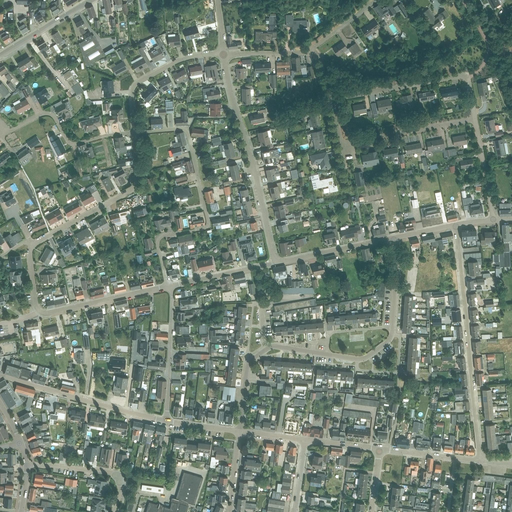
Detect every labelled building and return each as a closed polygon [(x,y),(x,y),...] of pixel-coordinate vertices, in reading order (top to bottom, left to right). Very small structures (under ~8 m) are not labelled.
[(50,8),(51,10),(54,15),(60,11),(56,5),(61,5),(60,0),(56,0),(57,1),(52,4),(54,6),(50,8)] [(105,8),(102,9),(103,15),(106,14),(112,13),(110,3),(109,0),(103,0),(104,4),(105,8)] [(122,5),(121,0),(115,0),(117,5),(114,5),(115,9),(123,7),(125,15),(129,14),(126,4),(122,5)] [(148,10),(146,0),(140,0),(142,11),(148,10)] [(487,0),(493,9),(501,4),(498,0),(487,0)] [(374,8),(380,18),(382,20),(386,17),(385,15),(388,13),(391,16),(392,15),(393,16),(396,14),(395,13),(400,10),(401,11),(405,18),(409,15),(404,8),(404,9),(400,3),(397,5),(398,6),(394,9),(390,4),(385,7),(385,8),(382,10),(378,5),(374,8)] [(97,16),(95,11),(93,6),(87,9),(90,18),(97,16)] [(37,13),(34,15),(36,17),(37,19),(39,24),(45,20),(43,17),(45,16),(44,14),(45,14),(45,9),(45,8),(43,8),(42,8),(40,8),(39,8),(39,11),(37,13)] [(432,29),(436,26),(437,26),(438,28),(442,25),(441,23),(440,22),(449,16),(445,10),(438,15),(439,16),(434,19),(431,15),(432,14),(430,11),(429,12),(427,10),(422,14),(430,24),(429,25),(432,29)] [(276,29),(277,16),(276,16),(276,14),(270,14),(270,16),(269,16),(269,18),(266,18),(266,24),(269,24),(269,29),(276,29)] [(307,29),(307,28),(307,21),(293,21),(293,15),(292,15),(292,14),(291,14),(292,15),(286,16),(287,26),(293,26),(293,32),(299,31),(299,33),(306,32),(305,29),(307,29)] [(24,15),(18,19),(22,25),(19,27),(20,29),(23,34),(29,30),(23,21),(26,19),(24,15)] [(79,22),(76,24),(82,34),(86,32),(83,28),(86,26),(82,20),(81,20),(81,19),(78,21),(79,22)] [(362,30),(367,37),(369,39),(369,40),(372,37),(371,34),(380,27),(375,20),(362,30)] [(197,27),(192,29),(184,31),(187,40),(199,36),(197,27)] [(277,38),(277,32),(267,32),(267,33),(261,33),(261,32),(255,31),(255,41),(262,41),(262,42),(272,42),(272,38),(277,38)] [(0,34),(2,38),(5,44),(12,40),(8,34),(6,35),(5,33),(4,32),(0,34)] [(66,42),(64,39),(63,40),(58,32),(52,35),(57,44),(58,43),(60,46),(66,42)] [(79,44),(83,56),(86,67),(106,55),(104,52),(102,49),(94,35),(92,36),(90,33),(83,37),(85,40),(79,44)] [(155,40),(158,45),(159,47),(163,45),(159,38),(157,35),(154,37),(155,40)] [(168,38),(168,41),(169,46),(176,45),(177,47),(180,46),(179,35),(175,36),(175,37),(168,38)] [(398,35),(392,39),(395,44),(401,40),(398,35)] [(242,47),(242,42),(233,43),(233,42),(232,42),(231,36),(227,37),(229,49),(238,48),(238,47),(242,47)] [(38,46),(41,51),(42,53),(45,57),(48,55),(45,51),(49,48),(45,42),(38,46)] [(342,42),(333,49),(338,56),(344,51),(346,54),(350,51),(353,55),(354,57),(358,54),(356,52),(360,50),(358,47),(355,43),(347,49),(342,42)] [(160,48),(159,47),(158,45),(154,47),(155,50),(149,54),(153,61),(159,58),(160,59),(165,57),(160,48)] [(117,49),(118,52),(122,60),(126,58),(121,50),(120,47),(117,49)] [(29,70),(34,66),(35,68),(38,66),(33,58),(31,60),(29,57),(24,60),(24,59),(23,60),(27,67),(29,70)] [(132,65),(134,68),(136,72),(147,66),(143,59),(132,65)] [(26,77),(24,75),(22,70),(27,67),(23,60),(22,60),(22,61),(18,64),(20,67),(17,68),(22,76),(23,78),(26,77)] [(360,64),(359,65),(359,66),(358,66),(362,71),(369,67),(365,61),(360,64)] [(128,69),(125,65),(124,62),(116,66),(114,63),(110,65),(112,68),(116,75),(128,69)] [(281,75),(290,75),(289,70),(289,62),(286,62),(286,63),(277,63),(277,68),(277,75),(281,75)] [(271,63),(255,64),(255,69),(255,73),(255,77),(260,76),(259,72),(271,72),(271,68),(271,63)] [(205,78),(214,76),(215,80),(218,79),(216,65),(205,67),(205,72),(205,78)] [(0,68),(0,74),(0,75),(2,76),(5,74),(6,75),(5,76),(9,81),(12,79),(6,71),(7,71),(3,66),(0,68)] [(206,82),(205,78),(205,72),(202,73),(201,66),(190,68),(191,76),(189,76),(190,79),(202,76),(203,82),(206,82)] [(78,83),(70,70),(69,69),(63,72),(64,74),(63,75),(71,87),(76,95),(83,91),(80,85),(78,83)] [(177,82),(182,80),(184,83),(189,80),(188,77),(188,76),(184,69),(177,74),(176,72),(172,74),(177,82)] [(237,78),(242,78),(246,78),(246,69),(236,69),(237,75),(237,78)] [(174,86),(172,82),(169,78),(165,80),(166,80),(164,81),(163,80),(158,82),(161,88),(163,91),(163,92),(174,86)] [(113,80),(108,81),(103,81),(104,96),(111,96),(111,92),(114,92),(113,80)] [(16,89),(15,87),(11,82),(8,85),(12,90),(13,92),(16,89)] [(481,95),(485,94),(489,94),(487,82),(478,83),(481,95)] [(0,84),(0,92),(3,96),(0,98),(0,100),(1,102),(6,99),(6,98),(11,94),(9,93),(10,92),(2,83),(0,84)] [(26,89),(25,87),(22,84),(17,88),(20,92),(22,91),(26,97),(29,96),(25,89),(26,89)] [(25,87),(26,89),(31,97),(34,96),(31,90),(28,85),(25,87)] [(243,104),(248,104),(250,104),(249,90),(252,90),(251,85),(245,85),(245,89),(243,89),(243,96),(242,96),(243,104)] [(146,107),(151,106),(150,104),(148,102),(158,92),(152,86),(142,96),(147,102),(145,104),(146,107)] [(458,98),(458,94),(456,87),(441,89),(442,97),(450,96),(451,99),(452,99),(458,98)] [(46,96),(50,94),(46,88),(42,91),(35,95),(40,104),(48,100),(46,96)] [(202,89),(203,93),(207,92),(208,99),(208,100),(221,97),(219,89),(211,91),(210,88),(202,89)] [(87,105),(93,104),(93,101),(91,101),(90,100),(89,100),(87,91),(83,91),(85,99),(87,105)] [(418,94),(419,100),(420,101),(423,101),(435,99),(434,93),(430,93),(430,91),(418,94)] [(405,108),(413,107),(411,97),(407,98),(407,96),(403,96),(404,100),(396,101),(397,106),(405,105),(405,108)] [(14,112),(16,111),(17,112),(17,111),(19,114),(31,107),(28,103),(26,99),(14,106),(12,108),(14,112)] [(381,112),(388,111),(387,109),(391,108),(389,99),(377,101),(379,111),(381,110),(381,112)] [(61,101),(54,105),(56,108),(55,109),(59,117),(62,115),(63,117),(62,117),(64,121),(71,118),(68,112),(69,112),(65,103),(63,104),(61,101)] [(210,116),(215,116),(220,116),(220,108),(221,108),(221,104),(210,104),(210,116)] [(355,114),(366,112),(365,104),(353,106),(355,114)] [(123,121),(123,115),(122,109),(112,110),(113,117),(110,117),(106,117),(107,123),(123,121)] [(252,124),(257,123),(264,121),(262,113),(266,113),(265,109),(257,111),(258,114),(250,116),(252,124)] [(182,119),(176,119),(176,126),(188,125),(187,119),(187,111),(182,111),(182,119)] [(318,113),(313,114),(310,114),(311,119),(310,120),(309,121),(308,122),(309,127),(320,125),(318,113)] [(295,123),(301,120),(307,117),(305,114),(299,117),(294,120),(295,123)] [(102,125),(101,120),(100,117),(87,120),(82,121),(85,132),(97,129),(97,126),(102,125)] [(163,127),(162,122),(162,119),(151,120),(151,128),(163,127)] [(498,125),(495,126),(493,120),(485,121),(486,125),(487,124),(489,133),(490,133),(490,134),(493,133),(493,132),(496,132),(496,131),(499,130),(500,129),(499,125),(498,125)] [(201,140),(206,141),(207,141),(208,131),(192,129),(191,136),(201,137),(201,140)] [(268,138),(272,137),(270,130),(258,133),(259,138),(260,137),(261,145),(269,144),(269,148),(273,147),(272,143),(269,143),(268,138)] [(317,132),(312,133),(314,142),(315,148),(317,148),(320,147),(325,146),(322,131),(317,132)] [(178,142),(175,143),(173,143),(174,147),(186,144),(183,132),(176,134),(178,142)] [(57,139),(55,134),(49,137),(52,142),(58,155),(66,151),(59,138),(57,139)] [(453,138),(454,143),(454,146),(467,144),(465,135),(461,135),(461,136),(453,138)] [(37,136),(27,143),(27,144),(30,148),(30,149),(40,142),(37,136)] [(127,151),(126,146),(124,146),(123,137),(115,138),(116,150),(120,150),(120,152),(127,151)] [(498,155),(503,155),(506,154),(504,143),(505,143),(504,139),(497,140),(498,144),(495,144),(495,148),(496,147),(498,155)] [(440,142),(439,140),(427,142),(428,150),(432,150),(432,153),(441,151),(441,152),(442,152),(443,152),(445,160),(450,159),(448,150),(445,150),(445,149),(443,141),(440,142)] [(225,151),(233,149),(232,142),(223,144),(225,151)] [(422,151),(421,148),(421,143),(405,146),(406,154),(422,151)] [(95,156),(93,151),(92,146),(86,148),(85,144),(78,146),(80,154),(88,152),(90,158),(95,156)] [(35,147),(35,150),(40,150),(41,161),(44,161),(42,146),(35,147)] [(182,154),(181,147),(172,150),(173,156),(182,154)] [(21,161),(25,159),(33,154),(30,149),(28,150),(27,148),(19,153),(20,154),(17,156),(21,161)] [(383,150),(384,155),(385,159),(389,158),(389,161),(393,160),(393,157),(398,156),(396,148),(388,150),(388,149),(383,150)] [(235,155),(233,149),(225,151),(227,157),(235,155)] [(263,158),(275,156),(279,155),(277,149),(270,151),(264,152),(262,152),(263,158)] [(321,169),(325,168),(330,167),(327,152),(310,156),(312,164),(319,162),(321,169)] [(364,164),(369,163),(371,163),(371,165),(379,163),(376,152),(369,153),(369,155),(367,155),(362,156),(364,164)] [(0,166),(8,161),(12,158),(8,153),(6,154),(5,153),(2,156),(3,157),(0,159),(0,166)] [(276,157),(275,156),(263,158),(264,164),(272,162),(272,159),(276,158),(276,157)] [(462,169),(468,168),(473,167),(471,159),(463,160),(462,157),(455,159),(456,162),(460,161),(462,169)] [(83,176),(80,168),(78,160),(74,161),(77,169),(79,177),(83,176)] [(173,164),(170,165),(172,169),(174,168),(180,167),(180,168),(184,171),(186,170),(187,173),(188,173),(193,172),(190,161),(184,162),(184,161),(179,162),(173,164)] [(226,163),(218,165),(219,168),(226,166),(227,171),(226,171),(227,172),(224,173),(224,175),(227,174),(239,171),(237,164),(229,166),(229,165),(227,166),(226,163)] [(266,170),(267,176),(279,173),(278,167),(266,170)] [(123,169),(118,172),(114,174),(117,180),(118,179),(121,184),(126,182),(123,177),(126,175),(123,169)] [(111,175),(110,173),(108,170),(101,172),(105,179),(102,180),(108,191),(115,188),(109,177),(111,175)] [(231,180),(233,180),(240,178),(239,171),(227,174),(228,177),(229,177),(229,181),(223,182),(224,186),(231,184),(231,180)] [(362,172),(355,173),(357,186),(364,184),(362,172)] [(279,173),(267,176),(268,182),(276,180),(276,176),(280,175),(279,173)] [(330,192),(333,191),(338,190),(337,185),(334,186),(332,177),(319,180),(318,174),(317,174),(311,176),(313,189),(329,185),(330,192)] [(95,191),(93,187),(92,185),(86,188),(88,192),(80,196),(85,205),(95,200),(92,194),(91,193),(95,191)] [(271,193),(283,191),(289,189),(289,187),(282,188),(281,185),(270,187),(271,193)] [(241,186),(238,186),(239,190),(240,189),(241,197),(248,195),(247,189),(242,190),(241,186)] [(177,188),(174,189),(175,192),(176,197),(180,196),(180,199),(181,198),(181,201),(182,201),(187,200),(188,199),(187,198),(192,197),(190,188),(183,190),(182,187),(177,188)] [(40,190),(41,192),(38,193),(39,197),(47,193),(44,188),(40,190)] [(214,190),(210,191),(205,192),(208,203),(213,201),(211,193),(214,193),(214,190)] [(284,193),(283,191),(271,193),(272,199),(285,196),(284,193)] [(1,195),(0,195),(0,200),(2,203),(5,202),(7,206),(12,203),(16,201),(12,193),(8,195),(3,197),(1,195)] [(469,197),(463,198),(465,210),(469,209),(470,215),(483,212),(481,203),(480,203),(479,202),(477,203),(477,204),(470,205),(469,197)] [(79,200),(64,209),(68,217),(82,209),(81,207),(82,206),(79,200)] [(243,202),(240,203),(237,204),(237,207),(240,206),(241,209),(251,207),(250,201),(243,202)] [(511,203),(499,204),(500,209),(500,216),(511,216),(511,211),(511,209),(511,203)] [(281,217),(286,216),(283,205),(274,207),(276,218),(281,217)] [(437,205),(420,209),(422,218),(426,217),(426,218),(431,217),(431,218),(434,217),(434,216),(439,215),(437,205)] [(251,207),(241,209),(244,219),(245,219),(251,218),(250,213),(252,213),(251,207)] [(59,208),(50,213),(46,215),(48,220),(51,225),(55,222),(54,221),(56,220),(63,217),(59,208)] [(143,208),(133,211),(135,218),(145,215),(143,208)] [(24,216),(20,218),(25,225),(34,219),(30,213),(24,216)] [(122,220),(120,213),(110,215),(112,223),(114,222),(114,223),(118,225),(121,224),(121,221),(122,220)] [(446,215),(447,217),(448,222),(460,219),(459,214),(457,214),(457,213),(446,215)] [(203,219),(197,220),(197,216),(192,217),(194,227),(205,225),(203,219)] [(221,225),(228,223),(230,223),(229,217),(212,220),(213,226),(216,226),(216,229),(222,228),(221,225)] [(397,217),(389,218),(391,228),(398,227),(398,228),(399,233),(403,232),(401,223),(402,223),(402,225),(405,224),(405,222),(404,219),(397,221),(397,217)] [(407,221),(405,222),(405,224),(407,231),(410,230),(414,230),(413,224),(416,223),(415,220),(414,220),(414,218),(408,219),(408,221),(407,221)] [(423,222),(424,222),(425,227),(435,225),(433,218),(429,219),(429,220),(423,222)] [(171,225),(170,221),(170,219),(163,220),(155,221),(156,229),(163,228),(163,227),(171,225)] [(44,220),(39,222),(33,224),(34,225),(32,226),(34,231),(46,226),(44,220)] [(91,226),(93,230),(95,233),(106,228),(106,229),(110,227),(106,220),(103,221),(102,220),(91,226)] [(280,232),(285,231),(287,231),(285,224),(288,223),(287,220),(281,221),(282,225),(278,226),(280,232)] [(248,231),(253,230),(258,229),(256,222),(251,223),(250,223),(249,223),(250,227),(247,228),(248,231)] [(386,235),(385,230),(384,224),(380,225),(378,226),(378,228),(372,229),(372,231),(374,238),(382,236),(381,236),(386,235)] [(355,228),(345,230),(345,228),(344,227),(341,227),(341,228),(341,231),(343,239),(357,236),(357,234),(361,233),(359,225),(355,226),(355,228)] [(503,251),(499,251),(500,267),(510,267),(509,251),(509,248),(509,241),(511,240),(511,233),(509,234),(509,225),(502,225),(502,230),(502,237),(503,237),(503,243),(503,251)] [(86,246),(85,243),(93,238),(87,228),(75,235),(81,245),(82,247),(83,248),(86,246)] [(336,242),(335,235),(338,234),(336,228),(331,229),(330,229),(330,230),(328,230),(329,234),(324,235),(326,244),(336,242)] [(490,241),(494,241),(494,233),(489,233),(489,232),(487,232),(487,233),(485,233),(485,237),(481,237),(481,234),(481,244),(486,244),(486,243),(490,243),(490,241)] [(10,235),(4,238),(6,241),(7,243),(10,248),(16,244),(16,243),(22,239),(19,233),(12,237),(10,235)] [(438,240),(439,245),(440,250),(444,249),(443,245),(448,244),(447,239),(453,238),(452,233),(441,235),(442,239),(438,240)] [(182,254),(187,253),(189,252),(188,249),(194,248),(194,244),(193,242),(194,242),(194,240),(193,240),(192,235),(178,238),(180,247),(181,247),(182,254)] [(436,250),(436,246),(439,245),(438,240),(435,241),(434,235),(422,237),(423,243),(431,241),(432,246),(431,247),(431,251),(436,250)] [(61,241),(58,243),(60,247),(61,249),(62,248),(66,254),(69,252),(69,251),(74,249),(72,245),(75,243),(74,241),(73,241),(70,237),(64,241),(64,242),(61,241)] [(151,238),(144,239),(146,248),(145,248),(145,251),(145,256),(152,254),(151,250),(150,250),(150,247),(152,247),(151,238)] [(295,240),(296,247),(304,245),(302,238),(295,240)] [(246,260),(256,258),(255,251),(253,252),(251,244),(252,243),(251,240),(251,239),(239,242),(240,248),(246,247),(248,253),(245,254),(246,260)] [(418,239),(411,241),(412,247),(415,246),(415,247),(420,246),(418,239)] [(293,246),(292,241),(280,243),(282,255),(291,254),(289,246),(293,246)] [(55,252),(51,250),(47,248),(40,260),(48,264),(52,257),(55,258),(56,256),(54,253),(55,252)] [(363,260),(368,259),(371,259),(369,248),(361,249),(363,260)] [(222,257),(224,265),(233,263),(232,255),(229,256),(228,251),(222,253),(223,257),(222,257)] [(384,254),(376,256),(377,263),(385,262),(384,254)] [(337,262),(336,260),(335,255),(324,257),(326,263),(333,261),(333,263),(337,262)] [(10,257),(11,262),(12,268),(21,267),(21,262),(20,262),(19,256),(10,257)] [(469,262),(469,269),(478,268),(478,264),(482,264),(481,258),(479,258),(476,259),(474,259),(474,262),(469,262)] [(195,259),(190,260),(193,271),(197,270),(197,269),(200,268),(200,271),(213,268),(213,265),(214,265),(213,259),(196,262),(195,259)] [(307,271),(308,271),(307,267),(306,267),(305,263),(299,264),(301,272),(299,272),(300,277),(308,275),(307,271)] [(180,277),(179,272),(178,268),(177,268),(177,264),(172,265),(173,269),(168,270),(170,279),(180,277)] [(323,264),(318,265),(318,266),(316,266),(312,267),(314,276),(321,274),(321,276),(322,276),(324,276),(325,275),(324,273),(325,273),(323,264)] [(285,265),(273,268),(275,279),(278,278),(278,276),(287,274),(285,265)] [(43,280),(43,283),(54,282),(54,278),(56,278),(56,274),(58,273),(57,269),(49,270),(50,274),(41,275),(41,280),(43,280)] [(17,271),(10,272),(11,281),(14,281),(15,282),(16,281),(17,286),(16,287),(26,286),(24,274),(17,275),(17,271)] [(234,275),(235,280),(236,284),(246,282),(244,273),(234,275)] [(231,290),(235,290),(234,285),(232,285),(230,276),(223,277),(223,281),(221,281),(222,287),(224,286),(225,290),(231,289),(231,290)] [(141,281),(141,282),(142,286),(142,288),(154,285),(153,278),(145,280),(141,281)] [(468,289),(472,288),(473,288),(473,284),(477,284),(477,280),(467,281),(468,289)] [(130,284),(130,285),(131,290),(141,288),(140,287),(142,286),(141,282),(139,282),(139,281),(132,282),(132,284),(130,284)] [(117,285),(113,286),(114,289),(115,293),(126,291),(125,286),(124,286),(123,284),(118,285),(117,285)] [(84,297),(83,293),(82,290),(79,291),(78,287),(75,288),(77,299),(84,297)] [(104,296),(103,291),(102,288),(95,290),(95,292),(94,291),(90,292),(91,294),(92,299),(104,296)] [(10,293),(5,295),(7,303),(12,301),(12,299),(17,298),(15,292),(10,293)] [(56,307),(54,298),(53,294),(50,295),(51,297),(51,298),(50,299),(50,301),(47,302),(48,309),(56,307)] [(453,295),(449,295),(450,307),(454,306),(455,306),(460,306),(458,294),(453,295)] [(54,298),(56,307),(66,305),(64,298),(63,296),(55,298),(54,298)] [(181,309),(191,308),(191,307),(198,306),(197,297),(189,298),(190,300),(181,301),(181,305),(180,305),(181,309)] [(486,307),(494,306),(494,305),(499,305),(499,297),(493,298),(493,301),(485,302),(486,307)] [(130,311),(129,309),(127,299),(116,302),(117,308),(120,308),(124,307),(126,312),(128,311),(130,311)] [(239,306),(238,310),(234,309),(234,312),(238,313),(246,313),(247,307),(247,304),(240,303),(240,306),(239,306)] [(150,306),(129,309),(130,311),(128,311),(128,316),(130,316),(131,319),(136,318),(136,317),(138,316),(138,314),(146,313),(151,312),(150,306)] [(378,312),(376,312),(373,313),(372,309),(369,309),(370,321),(376,321),(376,317),(379,317),(378,312)] [(452,322),(461,321),(460,309),(451,310),(452,322)] [(480,319),(475,320),(475,313),(477,313),(477,309),(470,310),(471,322),(476,321),(480,321),(480,319)] [(177,312),(177,320),(182,321),(185,321),(185,318),(189,317),(189,316),(196,315),(196,316),(200,316),(199,310),(195,310),(196,311),(185,313),(182,312),(177,312)] [(102,311),(95,313),(97,322),(98,324),(101,324),(102,323),(104,323),(105,328),(109,327),(108,322),(107,314),(103,315),(102,311)] [(97,322),(95,313),(89,314),(91,326),(93,325),(93,323),(97,322)] [(27,330),(30,329),(39,328),(38,322),(26,324),(27,330)] [(273,329),(273,332),(275,332),(276,335),(282,335),(281,322),(280,322),(274,322),(274,327),(275,327),(275,328),(273,329)] [(207,324),(198,324),(199,333),(207,333),(207,324)] [(59,334),(59,331),(57,326),(43,329),(45,337),(59,334)] [(454,337),(457,337),(457,338),(463,338),(462,326),(454,326),(454,330),(453,330),(454,337)] [(36,339),(36,340),(37,346),(41,346),(40,332),(39,332),(39,328),(30,329),(31,331),(24,332),(26,345),(33,344),(32,339),(36,339)] [(147,342),(147,338),(146,337),(140,337),(141,332),(137,332),(137,331),(132,330),(131,339),(137,340),(137,339),(139,339),(139,341),(139,354),(146,355),(147,342)] [(160,333),(160,331),(154,330),(154,332),(151,332),(151,340),(154,340),(154,339),(156,339),(168,340),(168,334),(160,333)] [(190,337),(178,338),(179,340),(178,340),(178,347),(186,347),(186,345),(190,345),(190,337)] [(68,346),(66,339),(60,340),(60,341),(55,341),(56,348),(62,348),(68,346)] [(158,350),(159,342),(150,341),(148,357),(151,357),(152,350),(158,350)] [(464,353),(463,342),(454,343),(455,354),(464,353)] [(84,363),(84,358),(84,352),(82,352),(82,348),(74,348),(74,352),(77,352),(77,363),(84,363)] [(176,364),(176,369),(184,369),(184,361),(186,361),(186,355),(179,355),(179,358),(175,358),(175,362),(176,362),(176,364)] [(460,370),(461,370),(466,369),(465,357),(457,358),(457,361),(459,361),(460,370)] [(475,369),(480,369),(483,369),(482,357),(474,358),(475,369)] [(157,358),(156,363),(154,362),(148,362),(147,368),(165,369),(166,364),(163,363),(163,359),(157,358)] [(27,369),(28,364),(12,359),(11,364),(27,369)] [(269,369),(270,369),(270,361),(264,360),(263,368),(266,369),(266,373),(266,377),(261,376),(261,380),(268,381),(269,378),(269,373),(269,369)] [(126,370),(126,361),(113,361),(113,366),(109,366),(109,371),(121,372),(122,370),(126,370)] [(28,380),(29,376),(31,370),(27,369),(11,364),(6,363),(3,373),(28,380)] [(144,365),(136,365),(136,367),(135,367),(133,380),(135,380),(136,380),(141,381),(143,368),(145,368),(146,368),(146,366),(144,365)] [(37,383),(41,372),(42,367),(40,366),(38,373),(39,373),(38,375),(34,374),(31,381),(37,383)] [(41,372),(37,383),(44,385),(48,374),(52,376),(53,370),(46,368),(45,373),(41,372)] [(462,386),(467,385),(466,373),(458,374),(459,377),(461,377),(462,386)] [(484,376),(483,373),(476,373),(477,385),(482,385),(481,376),(484,376)] [(117,376),(115,386),(114,386),(113,392),(114,392),(120,393),(124,393),(125,388),(127,388),(128,378),(117,376)] [(17,406),(22,404),(22,403),(22,402),(24,401),(22,398),(20,399),(20,398),(18,399),(15,392),(9,383),(7,384),(5,380),(0,382),(0,393),(8,408),(16,403),(17,406)] [(166,381),(158,380),(157,397),(165,398),(166,381)] [(73,387),(73,383),(63,381),(62,384),(60,391),(74,394),(76,388),(73,387)] [(284,384),(283,394),(290,395),(292,385),(284,384)] [(33,398),(34,396),(35,390),(17,385),(15,389),(14,390),(16,392),(19,393),(19,392),(28,394),(28,396),(33,398)] [(271,386),(260,385),(259,393),(259,396),(265,397),(265,394),(270,394),(271,386)] [(220,411),(219,416),(218,421),(225,422),(231,423),(234,402),(236,388),(231,387),(224,386),(222,401),(230,402),(228,414),(226,413),(226,412),(220,411)] [(463,398),(468,397),(468,389),(462,390),(462,387),(456,387),(454,388),(455,397),(462,396),(463,398)] [(180,402),(181,395),(176,394),(175,406),(174,406),(173,415),(181,416),(182,407),(179,406),(179,401),(180,402)] [(112,398),(111,404),(124,406),(125,401),(112,398)] [(463,402),(455,403),(455,411),(460,410),(465,410),(470,409),(469,401),(464,402),(463,402)] [(214,421),(215,413),(215,409),(216,409),(217,406),(217,402),(212,402),(211,408),(211,412),(208,412),(207,420),(214,421)] [(51,404),(43,403),(43,408),(46,409),(47,412),(51,413),(51,410),(50,409),(51,404)] [(51,414),(49,424),(53,424),(54,419),(58,420),(59,412),(65,413),(66,409),(66,406),(56,405),(55,410),(55,414),(51,414)] [(186,412),(185,417),(186,417),(188,418),(188,417),(192,418),(192,413),(193,407),(189,407),(189,410),(186,410),(186,412)] [(205,417),(205,410),(203,409),(203,407),(196,407),(195,418),(201,419),(202,416),(205,417)] [(72,410),(71,415),(72,415),(71,418),(79,420),(79,421),(84,421),(86,412),(77,410),(77,411),(72,410)] [(24,415),(19,417),(21,420),(20,421),(22,423),(23,424),(28,421),(29,424),(38,424),(34,416),(31,418),(28,413),(24,415)] [(309,436),(310,428),(313,414),(310,413),(309,420),(310,420),(310,421),(309,421),(310,423),(306,423),(306,424),(306,427),(304,427),(303,435),(309,436)] [(264,414),(263,414),(258,414),(257,421),(255,421),(254,429),(261,429),(262,422),(263,422),(264,414)] [(91,420),(90,425),(97,426),(97,429),(103,430),(104,427),(105,422),(106,417),(91,415),(91,420)] [(111,421),(111,426),(110,429),(121,431),(121,433),(125,434),(127,424),(111,421)] [(143,423),(138,422),(135,439),(138,439),(140,430),(141,431),(143,423)] [(271,423),(270,422),(263,422),(262,430),(269,431),(271,423)] [(298,424),(285,422),(284,432),(297,434),(298,424)] [(25,433),(29,430),(32,429),(31,428),(34,428),(43,428),(43,426),(46,426),(46,424),(38,424),(29,424),(22,428),(25,433)] [(150,425),(145,424),(141,443),(146,444),(146,442),(150,425)] [(150,425),(146,442),(146,444),(146,447),(149,448),(150,445),(151,438),(150,438),(151,433),(153,433),(155,426),(150,425)] [(166,428),(161,427),(158,444),(161,445),(162,440),(164,440),(166,428)] [(378,430),(377,433),(377,438),(386,439),(387,428),(383,427),(382,431),(378,430)] [(322,438),(323,432),(323,430),(310,428),(309,436),(322,438)] [(332,434),(331,439),(332,439),(337,440),(339,440),(340,431),(340,430),(337,429),(333,429),(333,430),(332,434)] [(42,437),(42,435),(44,436),(44,432),(33,432),(26,436),(29,441),(35,438),(35,439),(39,437),(42,437)] [(410,443),(411,438),(411,436),(411,434),(408,434),(407,436),(407,442),(397,441),(397,447),(408,448),(409,443),(410,443)] [(445,442),(444,451),(452,452),(454,436),(450,436),(449,442),(445,442)] [(434,437),(432,450),(440,450),(442,438),(434,437)] [(51,438),(43,439),(38,440),(30,442),(31,447),(39,445),(38,443),(44,443),(44,444),(46,443),(47,446),(51,446),(51,444),(55,445),(56,441),(51,440),(51,438)] [(186,448),(186,444),(187,439),(180,438),(179,447),(179,451),(181,452),(182,447),(185,448),(186,448)] [(428,451),(428,446),(429,444),(429,441),(422,441),(422,439),(417,438),(417,440),(416,449),(428,451)] [(455,446),(454,452),(462,453),(463,448),(464,448),(465,440),(461,440),(459,444),(456,444),(455,446)] [(466,440),(465,444),(467,445),(465,453),(473,454),(474,449),(474,448),(471,447),(470,448),(469,448),(470,440),(466,440)] [(204,443),(203,452),(202,456),(205,457),(206,452),(209,453),(210,444),(204,443)] [(269,456),(271,456),(269,467),(273,467),(273,462),(275,450),(273,450),(274,444),(266,443),(265,449),(268,450),(268,454),(269,456)] [(282,453),(282,450),(283,445),(277,445),(274,462),(278,462),(279,454),(279,453),(282,453)] [(87,447),(86,455),(85,459),(93,461),(94,453),(98,453),(99,446),(95,446),(95,448),(87,447)] [(289,450),(289,454),(287,453),(286,458),(288,459),(287,462),(294,463),(295,455),(297,447),(290,446),(290,450),(289,450)] [(34,457),(42,455),(41,453),(44,452),(43,448),(40,448),(40,447),(31,449),(33,455),(34,457)] [(213,451),(213,452),(216,452),(215,458),(223,460),(228,460),(229,455),(227,455),(227,452),(221,451),(222,448),(214,447),(213,451)] [(331,447),(331,452),(331,455),(338,456),(338,458),(337,458),(337,465),(344,465),(345,456),(342,456),(343,449),(331,447)] [(112,450),(107,449),(103,448),(101,462),(108,463),(110,454),(111,455),(112,450)] [(346,457),(345,467),(349,467),(350,457),(361,458),(362,451),(351,450),(350,455),(346,455),(346,457)] [(8,464),(11,464),(16,464),(15,453),(8,454),(0,453),(0,457),(8,457),(8,460),(7,460),(8,464)] [(119,461),(118,465),(125,466),(125,465),(128,466),(129,463),(126,462),(127,455),(118,454),(117,461),(119,461)] [(321,468),(322,462),(322,457),(314,456),(314,459),(313,459),(312,467),(318,468),(321,468)] [(244,468),(252,469),(260,470),(261,463),(261,461),(247,459),(246,461),(245,460),(244,468)] [(415,471),(417,471),(418,468),(418,462),(410,461),(410,467),(415,467),(415,471)] [(222,469),(221,469),(221,467),(218,467),(216,468),(216,471),(217,471),(222,472),(222,473),(225,473),(225,472),(228,473),(229,466),(222,465),(222,469)] [(251,479),(252,475),(250,475),(251,471),(247,471),(242,470),(241,478),(251,479)] [(162,506),(162,509),(156,507),(157,505),(149,502),(145,511),(186,511),(188,506),(189,506),(187,506),(188,503),(195,505),(194,504),(200,487),(203,478),(184,472),(181,481),(176,499),(173,498),(174,499),(173,502),(172,502),(170,509),(162,506)] [(310,484),(320,486),(321,480),(324,480),(325,474),(317,473),(317,478),(311,477),(310,484)] [(36,474),(34,480),(42,482),(42,481),(49,482),(54,483),(54,480),(46,478),(46,479),(43,478),(43,475),(36,474)] [(281,492),(289,494),(291,479),(290,479),(291,475),(283,474),(281,492)] [(227,484),(228,478),(220,477),(217,476),(213,476),(213,479),(217,480),(220,480),(219,483),(227,484)] [(480,481),(480,480),(481,477),(473,476),(472,480),(467,479),(467,485),(473,486),(474,480),(480,481)] [(89,480),(88,485),(88,486),(95,487),(94,493),(103,495),(105,487),(106,487),(107,482),(97,480),(97,481),(89,480)] [(247,489),(251,489),(255,490),(258,490),(259,487),(260,482),(248,480),(248,483),(240,482),(239,488),(247,489)] [(164,488),(142,485),(141,490),(163,493),(164,488)] [(37,489),(36,489),(31,488),(29,500),(36,501),(37,498),(35,498),(37,489)] [(280,499),(281,492),(273,491),(272,498),(280,499)] [(210,502),(208,501),(215,503),(217,503),(217,501),(219,501),(224,502),(225,495),(220,494),(218,494),(218,495),(217,498),(215,498),(215,497),(214,497),(210,497),(210,502)] [(307,503),(312,504),(317,505),(318,501),(314,500),(315,497),(308,496),(307,503)] [(12,499),(0,497),(0,502),(5,503),(4,507),(11,507),(12,499)] [(245,503),(245,499),(238,498),(237,504),(254,506),(256,507),(256,504),(254,504),(245,503)] [(106,501),(101,501),(92,499),(91,506),(87,505),(86,510),(91,511),(99,511),(101,505),(105,505),(106,501)] [(267,510),(266,511),(283,511),(285,501),(269,499),(267,510)]
